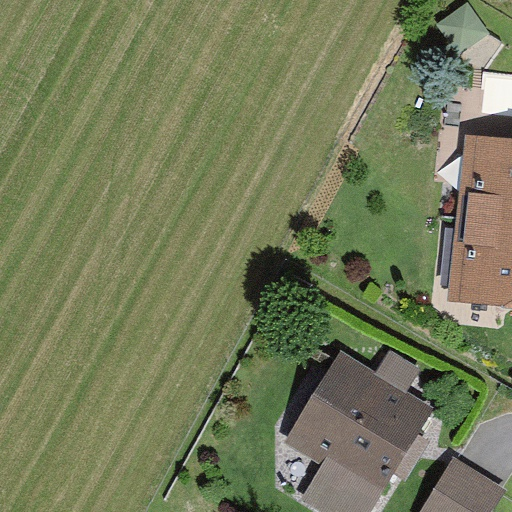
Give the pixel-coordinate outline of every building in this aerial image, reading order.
[(473,14),(440,37),(460,65),(493,42),(473,14)] [(453,216),(511,221),(511,131),(461,128),(453,216)] [(511,221),(453,216),(447,297),(511,302),(511,221)] [(371,371),(338,351),(282,440),(319,463),(298,497),(322,511),(369,511),(434,409),(405,392),(421,367),(386,346),(371,371)] [(488,511),(504,488),(452,457),(418,511),(488,511)]
